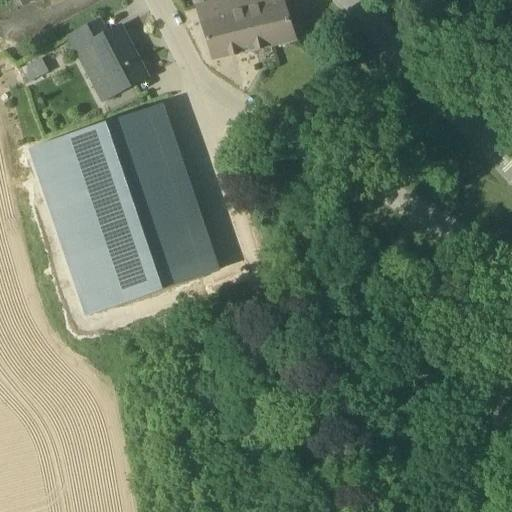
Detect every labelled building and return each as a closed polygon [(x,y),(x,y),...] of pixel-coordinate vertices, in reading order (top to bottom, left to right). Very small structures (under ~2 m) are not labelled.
[(28,0),(10,0),(16,9),(30,3),(28,0)] [(230,0),(223,0),(197,7),(214,61),(243,55),(230,0)] [(249,11),(245,0),(230,0),(243,55),(272,48),(266,25),(254,29),(249,11)] [(245,0),(249,11),(254,29),(266,25),(272,48),(295,42),(285,0),(245,0)] [(121,28),(107,35),(100,22),(67,39),(101,103),(147,79),(121,28)] [(28,67),(21,70),(28,84),(35,81),(28,67)] [(155,101),(41,140),(98,308),(213,269),(155,101)]
